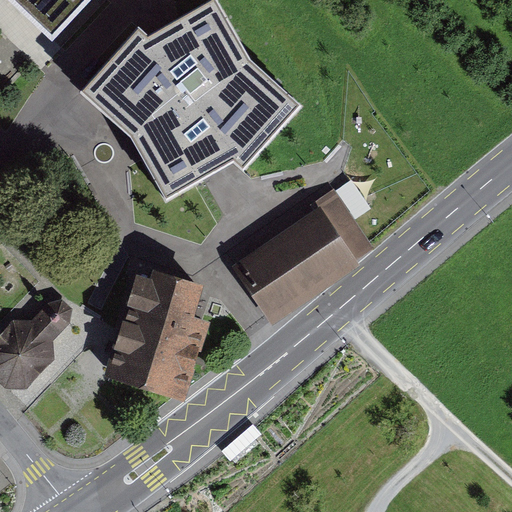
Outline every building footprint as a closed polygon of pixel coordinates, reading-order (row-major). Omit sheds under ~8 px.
[(11,0),(54,39),(88,0),(11,0)] [(130,138),(166,203),(234,161),(246,169),(304,110),(250,58),(218,0),(213,0),(147,37),(140,28),(84,92),(130,138)] [(242,269),(273,316),(349,266),(317,219),(242,269)] [(112,376),(180,395),(199,329),(188,326),(198,293),(156,281),(146,314),(131,310),(112,376)] [(25,316),(0,337),(0,368),(15,385),(32,383),(63,354),(59,334),(73,321),(73,312),(67,307),(58,309),(46,322),(25,316)]
